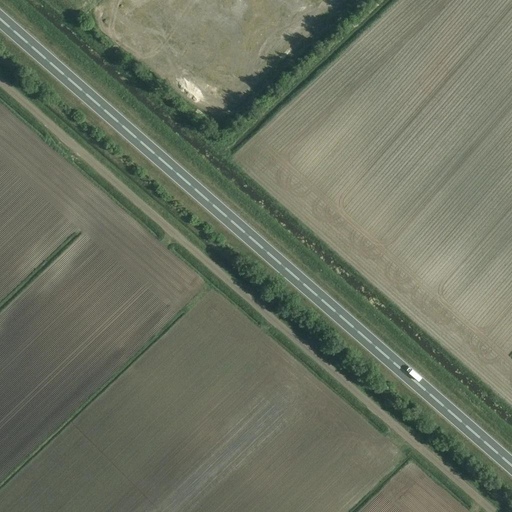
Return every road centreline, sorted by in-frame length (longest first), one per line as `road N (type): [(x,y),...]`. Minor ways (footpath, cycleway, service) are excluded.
road 1 (trunk): [(511,466),(0,18)]
road 2 (unclassified): [(493,511),(0,81)]
